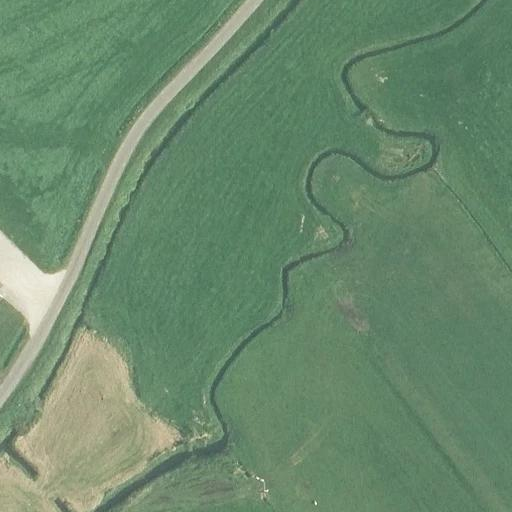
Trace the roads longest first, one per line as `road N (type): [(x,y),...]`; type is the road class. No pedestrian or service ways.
road 1 (unclassified): [(0,404),(48,329),(137,146),(167,102),(265,0)]
road 2 (track): [(362,122),(511,6)]
road 3 (track): [(150,511),(183,485),(274,482),(295,511)]
